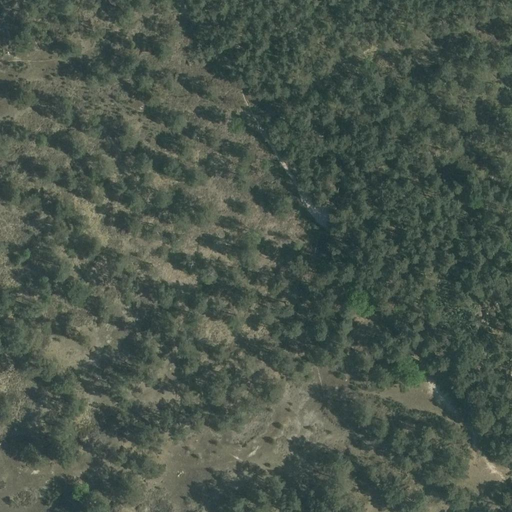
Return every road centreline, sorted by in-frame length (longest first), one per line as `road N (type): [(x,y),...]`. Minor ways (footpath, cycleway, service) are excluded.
road 1 (track): [(347,257),(426,378),(511,485)]
road 2 (track): [(232,78),(347,257)]
